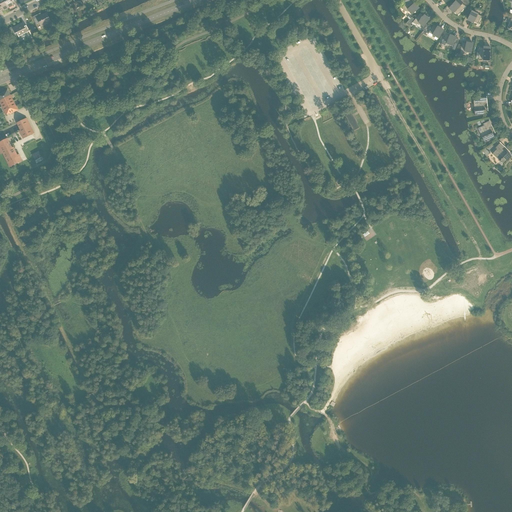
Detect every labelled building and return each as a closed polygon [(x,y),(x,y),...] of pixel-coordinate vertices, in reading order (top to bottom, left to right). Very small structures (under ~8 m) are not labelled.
[(0,0),(0,5),(3,11),(8,8),(4,0),(0,0)] [(456,0),(455,1),(449,8),(454,13),(455,12),(458,15),(466,6),(465,6),(462,5),(464,3),(460,0),(456,0)] [(409,12),(412,15),(419,8),(414,3),(414,4),(411,1),(402,9),(405,11),(409,12)] [(472,11),(467,20),(473,23),(474,22),(478,24),(482,16),(481,16),(472,11)] [(40,13),(32,17),(36,25),(39,23),(41,27),(51,22),(46,13),(41,15),(40,13)] [(413,23),(416,24),(421,24),(423,27),(422,28),(423,29),(423,30),(423,31),(424,31),(428,26),(426,24),(429,19),(424,15),(423,16),(420,13),(412,22),(413,23)] [(23,22),(12,27),(15,34),(17,33),(18,36),(29,31),(31,35),(36,32),(32,25),(27,28),(26,26),(25,27),(23,22)] [(437,27),(433,25),(429,33),(438,38),(443,30),(437,27)] [(445,34),(441,45),(441,46),(441,45),(445,45),(449,45),(453,46),(452,47),(453,50),(454,50),(457,44),(454,43),(456,37),(450,35),(449,36),(445,34)] [(460,54),(464,54),(467,52),(471,53),(473,44),(466,42),(466,43),(462,42),(461,45),(459,44),(455,53),(459,54),(460,54)] [(484,48),(479,47),(478,60),(479,60),(479,59),(483,59),(483,60),(489,61),(490,47),(484,47),(484,48)] [(15,112),(18,110),(10,94),(10,95),(7,90),(0,93),(0,103),(5,115),(9,113),(10,115),(15,113),(15,112)] [(475,116),(486,115),(486,110),(485,110),(484,104),(487,104),(487,96),(486,97),(479,98),(480,100),(473,101),(475,116)] [(359,127),(351,113),(345,116),(354,131),(359,127)] [(26,118),(17,123),(17,124),(20,130),(19,131),(23,139),(34,133),(30,126),(26,118)] [(484,126),(478,128),(484,142),(495,137),(493,133),(492,133),(489,128),(492,127),(489,120),(489,121),(483,124),(484,126)] [(2,148),(1,148),(3,151),(4,151),(9,162),(11,161),(14,165),(18,163),(15,157),(16,156),(8,138),(3,140),(6,145),(1,147),(2,148)] [(500,143),(495,148),(496,149),(492,154),(503,164),(511,156),(508,153),(507,153),(502,149),(504,147),(505,147),(499,142),(500,143)]
